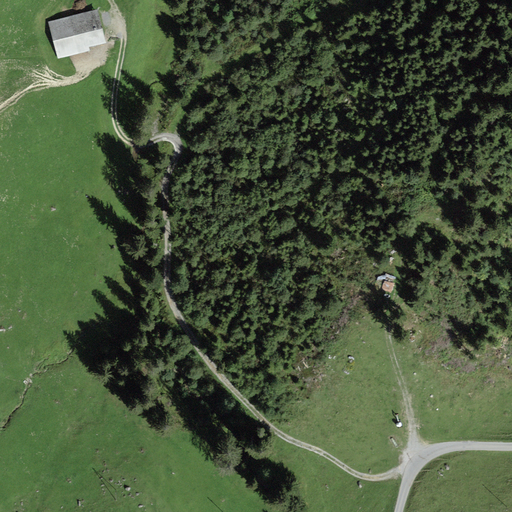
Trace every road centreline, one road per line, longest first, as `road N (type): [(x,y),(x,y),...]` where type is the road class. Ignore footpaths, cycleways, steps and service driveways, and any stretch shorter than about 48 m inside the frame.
road 1 (track): [(175,142),(165,185),(173,305),(209,364),(293,441)]
road 2 (track): [(110,0),(123,36),(118,129),(133,144),(175,142)]
road 3 (residential): [(399,511),(426,455),(511,446)]
road 4 (track): [(387,324),(420,460)]
road 5 (track): [(293,441),(360,476),(413,471)]
road 6 (track): [(175,142),(192,95),(248,54)]
